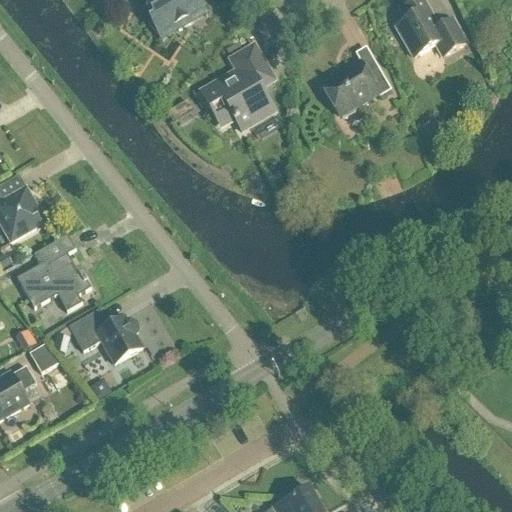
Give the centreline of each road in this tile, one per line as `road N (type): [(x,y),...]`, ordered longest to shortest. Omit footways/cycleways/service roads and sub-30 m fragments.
road 1 (unclassified): [(259,370),(0,41)]
road 2 (residential): [(155,511),(289,433),(317,433),(395,511)]
road 3 (tertiary): [(259,370),(511,233)]
road 4 (tertiary): [(23,511),(259,370)]
